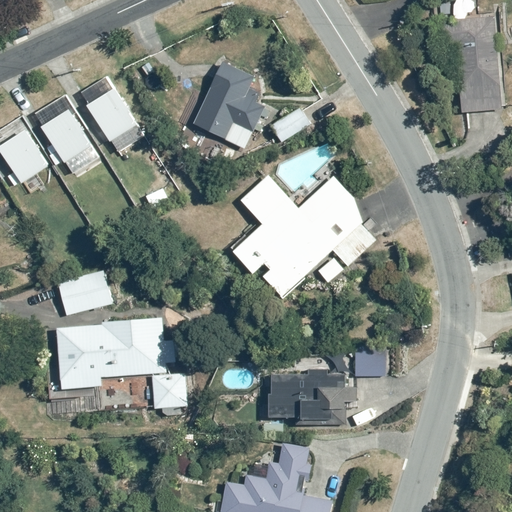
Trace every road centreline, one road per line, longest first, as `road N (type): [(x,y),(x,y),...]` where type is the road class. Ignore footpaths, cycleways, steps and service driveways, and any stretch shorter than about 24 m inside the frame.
road 1 (residential): [(316,0),(418,173),(455,296),(447,379),(407,511)]
road 2 (residential): [(0,64),(137,0)]
